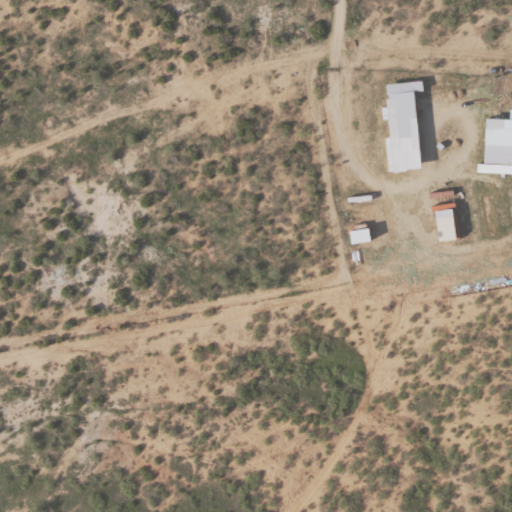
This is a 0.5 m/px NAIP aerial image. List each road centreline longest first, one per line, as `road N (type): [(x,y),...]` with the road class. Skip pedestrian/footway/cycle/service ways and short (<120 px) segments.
road 1 (residential): [(318,511),(311,472),(372,235),(372,158),(337,80),(331,0)]
road 2 (residential): [(311,472),(260,461),(153,511)]
